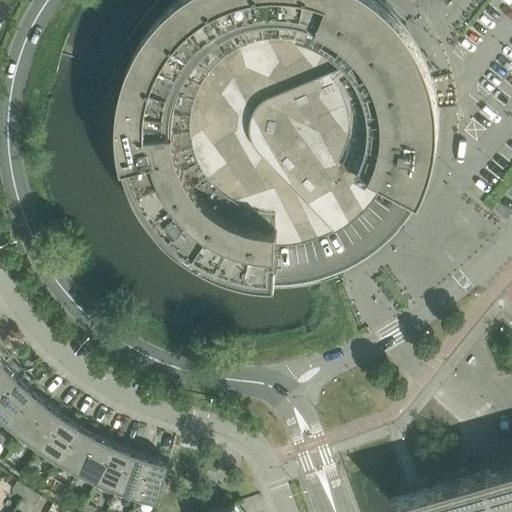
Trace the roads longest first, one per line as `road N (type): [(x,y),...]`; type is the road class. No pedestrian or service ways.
road 1 (tertiary): [(280,396),(158,364),(120,343),(81,312),(33,247),(7,134),(16,64),(45,0)]
road 2 (residential): [(287,511),(257,446),(95,382),(51,346),(0,277)]
road 3 (unclassified): [(280,396),(309,371),(423,315),(511,234)]
road 4 (tertiary): [(332,511),(280,396)]
